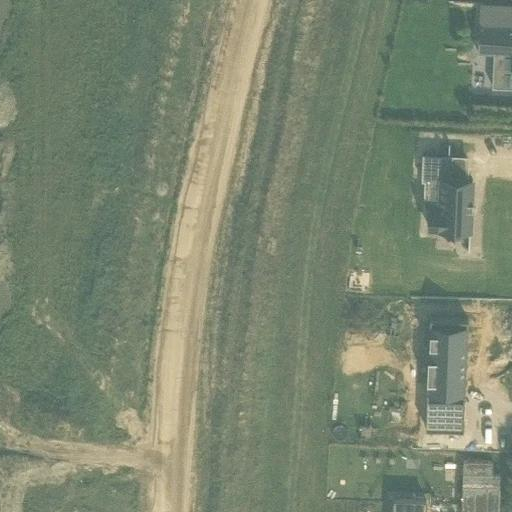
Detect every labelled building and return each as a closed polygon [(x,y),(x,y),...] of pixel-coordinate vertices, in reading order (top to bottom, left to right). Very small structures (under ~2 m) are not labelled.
[(511,4),(480,3),(480,10),(485,14),(511,15),(511,4)] [(511,25),(507,25),(495,25),(495,34),(495,36),(494,52),(494,53),(506,53),(511,53),(511,25)] [(423,154),(422,181),(441,181),(440,209),(430,208),(429,229),(471,230),(473,180),(448,179),(449,155),(423,154)] [(464,320),(426,319),(423,387),(461,388),(464,320)] [(421,429),(459,431),(460,425),(454,425),(455,405),(460,405),(461,401),(423,399),(421,429)] [(492,511),(500,511),(501,472),(495,472),(495,459),(463,459),(462,511),(492,511)]
